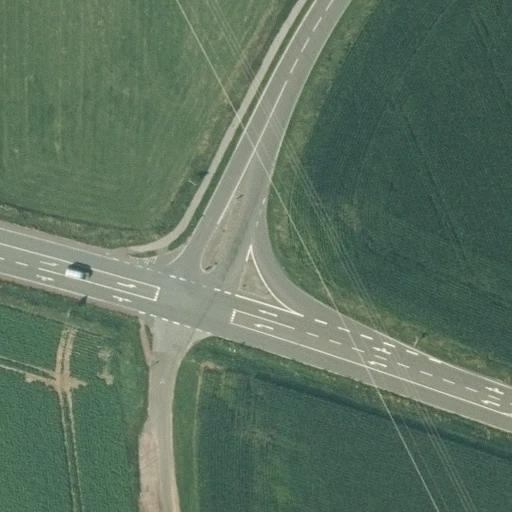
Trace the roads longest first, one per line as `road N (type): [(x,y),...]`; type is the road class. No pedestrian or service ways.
road 1 (unclassified): [(169,511),(162,375),(187,303)]
road 2 (secondary): [(326,343),(511,405)]
road 3 (secondary): [(259,139),(164,296)]
road 4 (secondary): [(0,252),(164,296)]
road 5 (secondary): [(326,343),(262,254),(254,197)]
road 6 (secondary): [(331,0),(259,139)]
road 7 (secondary): [(212,311),(254,197)]
